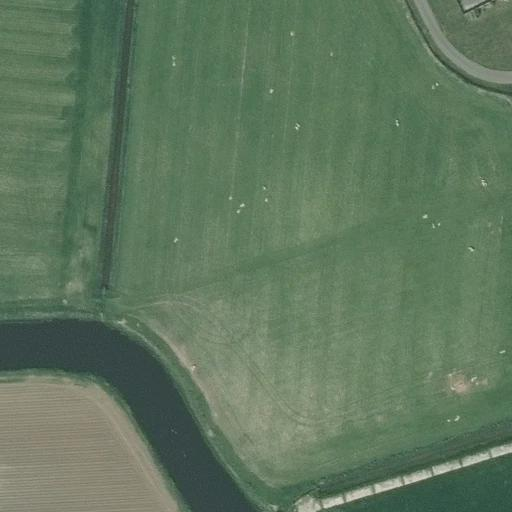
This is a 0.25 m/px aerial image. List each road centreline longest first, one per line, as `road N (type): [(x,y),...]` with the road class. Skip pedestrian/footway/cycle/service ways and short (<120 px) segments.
road 1 (track): [(301,511),(511,444)]
road 2 (track): [(419,0),(468,71),(511,79)]
